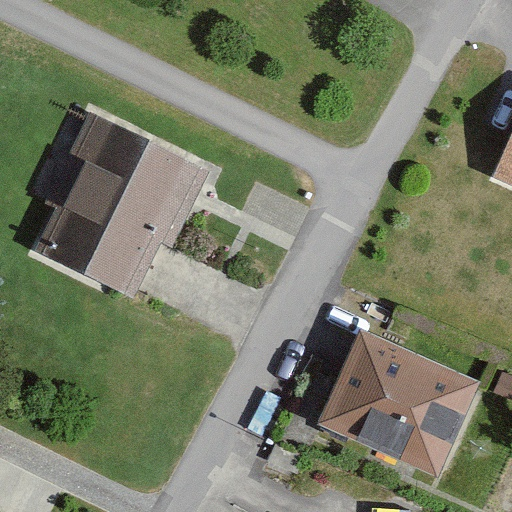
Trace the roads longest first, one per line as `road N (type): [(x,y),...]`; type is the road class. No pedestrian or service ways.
road 1 (residential): [(172,511),(465,0)]
road 2 (unclassified): [(0,442),(142,511)]
